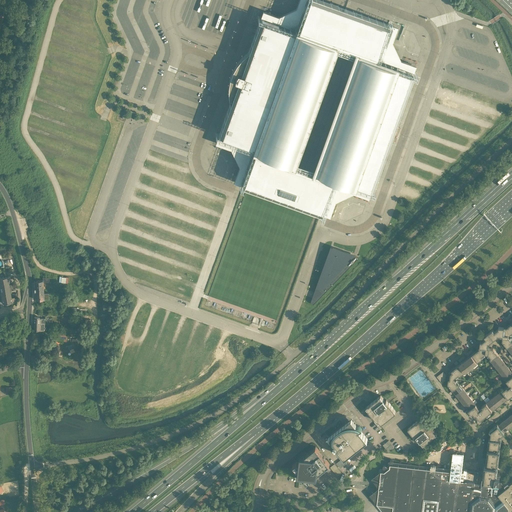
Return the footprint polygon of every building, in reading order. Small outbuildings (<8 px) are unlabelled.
[(329,216),(334,203),(335,201),(353,192),(356,194),(368,198),(370,192),(376,177),(414,72),(416,65),(400,59),(392,42),(393,38),(397,26),(392,24),(384,22),(323,0),(298,0),(297,3),(296,8),(278,16),(277,16),(263,10),(260,17),(248,50),(242,56),(236,63),(232,70),(229,78),(228,86),(228,94),(229,103),(217,137),(215,143),(228,148),(231,149),(239,166),(238,169),(234,182),(238,183),(241,184),(323,214),(329,216)] [(194,119),(197,109),(191,107),(188,117),(194,119)] [(312,304),(313,304),(359,257),(332,248),(315,296),(312,304)] [(43,280),(37,280),(33,281),(34,293),(43,293),(43,287),(44,287),(44,286),(49,285),(49,276),(43,277),(43,280)] [(9,282),(0,283),(0,288),(0,290),(10,288),(9,282)] [(10,288),(0,290),(2,297),(11,295),(11,294),(10,288)] [(11,295),(2,297),(3,303),(12,301),(12,298),(11,295)] [(494,331),(494,330),(492,329),(488,332),(493,339),(497,336),(502,337),(502,339),(508,339),(510,338),(508,337),(509,335),(511,332),(511,327),(510,324),(509,325),(505,328),(504,328),(504,327),(498,326),(498,328),(494,331)] [(492,340),(493,339),(488,332),(484,336),(486,338),(482,341),(480,341),(479,347),(480,347),(480,348),(475,351),(480,357),(486,353),(487,353),(489,355),(490,354),(491,348),(489,348),(489,342),(492,340)] [(508,339),(502,339),(502,341),(507,347),(511,343),(511,341),(510,338),(508,339)] [(489,355),(492,359),(498,354),(493,348),(491,348),(490,354),(489,355)] [(475,351),(471,355),(477,362),(481,359),(480,357),(475,351)] [(490,360),(494,364),(501,358),(498,354),(492,359),(490,360)] [(473,365),(477,362),(471,355),(467,358),(473,365)] [(469,368),(473,365),(467,358),(463,361),(469,368)] [(494,364),(497,368),(504,362),(501,358),(494,364)] [(465,372),(469,368),(463,361),(459,364),(465,372)] [(497,368),(500,372),(507,366),(504,362),(497,368)] [(461,375),(465,372),(459,364),(455,367),(460,373),(461,375)] [(500,372),(503,376),(510,370),(507,366),(500,372)] [(454,378),(460,373),(455,367),(451,371),(449,372),(447,384),(452,390),(458,385),(454,379),(454,378)] [(511,375),(511,372),(510,370),(503,376),(506,381),(507,380),(506,380),(511,375)] [(446,375),(443,371),(437,376),(442,383),(445,380),(446,375)] [(506,387),(502,390),(508,398),(511,394),(511,375),(506,380),(507,380),(506,381),(509,384),(511,383),(511,385),(507,388),(506,387)] [(458,385),(452,390),(455,394),(463,388),(460,384),(458,385)] [(463,388),(455,394),(459,398),(466,392),(463,388)] [(502,390),(498,393),(504,401),(508,398),(502,390)] [(466,392),(459,398),(462,402),(469,396),(466,392)] [(495,396),(494,396),(500,404),(504,401),(498,393),(495,396)] [(378,419),(381,423),(385,420),(392,415),(391,415),(396,411),(393,409),(394,409),(389,402),(388,402),(386,400),(385,401),(380,395),(366,407),(377,420),(378,419)] [(469,396),(462,402),(465,406),(472,400),(469,396)] [(494,396),(490,399),(496,407),(500,404),(494,396)] [(490,399),(486,402),(492,410),(496,407),(490,399)] [(472,400),(465,406),(468,410),(476,404),(476,405),(476,404),(472,400)] [(479,408),(476,404),(476,405),(476,404),(468,410),(477,421),(479,419),(480,420),(492,410),(486,402),(482,406),(483,407),(479,410),(479,411),(478,412),(477,410),(479,408)] [(417,440),(418,439),(423,445),(437,433),(426,420),(425,421),(422,417),(418,420),(412,425),(408,429),(415,438),(417,440)] [(356,424),(351,418),(328,436),(333,442),(333,443),(334,445),(334,446),(334,447),(335,448),(335,449),(336,451),(338,449),(344,457),(368,438),(360,428),(362,427),(361,426),(360,426),(359,425),(358,425),(356,424)] [(511,425),(511,424),(507,418),(503,421),(508,428),(511,425)] [(498,425),(504,432),(508,428),(503,421),(498,425)] [(483,478),(482,479),(499,481),(500,474),(500,473),(496,473),(501,435),(502,434),(504,432),(498,425),(490,432),(491,433),(488,458),(486,458),(485,472),(484,474),(484,478),(483,478)] [(388,451),(394,447),(389,440),(383,444),(388,451)] [(326,459),(319,450),(316,446),(304,455),(303,456),(300,456),(299,459),(293,464),(296,469),(298,472),(298,475),(301,475),(303,478),(306,482),(313,477),(316,477),(317,474),(318,473),(330,464),(326,459)] [(388,480),(383,511),(511,511),(511,480),(510,483),(509,483),(510,483),(506,487),(501,481),(499,481),(482,479),(483,478),(484,478),(485,472),(464,469),(464,473),(462,472),(465,453),(465,452),(464,452),(459,452),(458,452),(454,452),(452,469),(448,469),(448,471),(406,466),(388,480)] [(347,463),(344,458),(343,457),(336,463),(340,468),(347,463)] [(330,467),(338,476),(342,473),(334,464),(330,467)]
